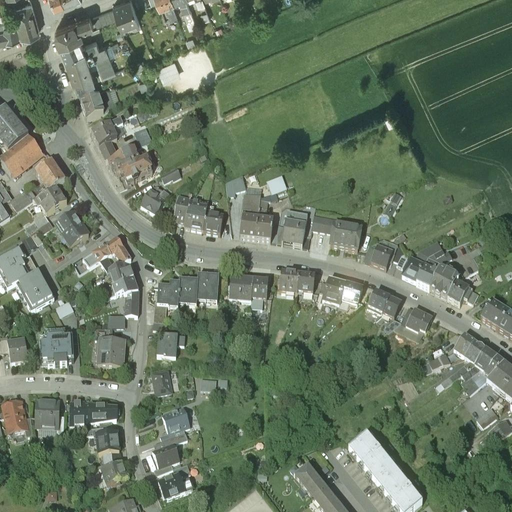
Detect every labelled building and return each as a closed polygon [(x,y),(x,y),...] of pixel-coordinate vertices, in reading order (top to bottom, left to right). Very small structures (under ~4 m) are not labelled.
[(7,0),(12,10),(14,19),(16,18),(21,39),(39,35),(39,34),(31,5),(28,0),(7,0)] [(50,0),(54,10),(63,7),(60,0),(50,0)] [(169,0),(155,0),(157,4),(159,9),(166,7),(167,12),(171,22),(177,19),(171,4),(169,0)] [(185,0),(169,0),(171,4),(178,2),(183,15),(190,12),(185,0)] [(194,0),(198,9),(205,7),(201,0),(194,0)] [(290,0),(281,0),(286,11),(293,8),(290,0)] [(130,1),(113,8),(114,11),(118,21),(121,30),(139,23),(130,1)] [(114,11),(93,19),(97,30),(118,21),(114,11)] [(190,12),(183,15),(187,24),(194,22),(190,12)] [(73,23),(57,30),(56,30),(55,34),(60,46),(78,38),(82,36),(80,32),(93,27),(89,17),(73,23)] [(4,32),(0,33),(0,44),(19,40),(16,27),(4,29),(4,32)] [(78,38),(60,46),(65,59),(66,63),(99,50),(96,42),(82,47),(78,38)] [(99,50),(66,63),(75,89),(92,83),(115,73),(105,49),(106,48),(106,47),(99,50)] [(163,83),(180,76),(175,61),(157,68),(163,83)] [(141,63),(122,71),(123,74),(132,70),(133,73),(144,69),(141,63)] [(92,83),(75,89),(80,105),(97,99),(92,83)] [(97,99),(80,105),(87,123),(105,118),(117,105),(114,94),(97,99)] [(155,110),(146,114),(149,121),(158,117),(155,110)] [(0,117),(0,116),(0,150),(6,158),(28,140),(17,127),(15,128),(4,114),(0,117)] [(146,114),(136,118),(139,126),(150,122),(149,121),(146,114)] [(109,129),(91,137),(98,152),(109,147),(117,144),(112,133),(116,131),(117,133),(123,130),(122,127),(120,124),(109,129)] [(146,133),(134,138),(140,151),(147,149),(149,147),(146,140),(149,139),(146,133)] [(6,158),(0,162),(0,165),(11,179),(41,155),(28,140),(6,158)] [(109,147),(98,152),(105,166),(108,165),(116,162),(109,147)] [(160,180),(147,149),(140,151),(133,154),(139,168),(147,164),(148,167),(147,167),(152,178),(138,183),(141,190),(160,180)] [(116,162),(108,165),(111,171),(112,172),(113,173),(114,175),(117,174),(120,183),(124,181),(127,189),(134,186),(133,185),(138,183),(152,178),(147,167),(148,167),(147,164),(139,168),(133,154),(116,162)] [(51,165),(35,176),(46,193),(49,196),(56,191),(65,186),(51,165)] [(176,172),(160,180),(164,187),(172,183),(173,184),(180,180),(176,172)] [(242,179),(225,186),(226,200),(235,200),(234,196),(245,193),(242,179)] [(267,184),(271,198),(287,192),(282,179),(267,184)] [(0,186),(0,227),(10,221),(1,208),(3,206),(9,201),(0,186)] [(154,189),(150,196),(149,195),(141,209),(156,219),(169,199),(168,198),(172,192),(166,188),(162,194),(154,189)] [(56,191),(49,196),(40,201),(39,202),(36,204),(46,219),(66,206),(56,191)] [(42,192),(29,202),(32,206),(39,202),(40,201),(49,196),(46,193),(44,194),(43,193),(42,192)] [(395,207),(401,198),(390,192),(385,201),(395,207)] [(26,196),(15,203),(21,213),(32,206),(29,202),(26,196)] [(261,201),(255,201),(252,217),(254,221),(258,222),(260,203),(261,201)] [(190,204),(180,202),(180,204),(177,203),(174,214),(175,215),(173,223),(185,226),(190,204)] [(21,213),(15,203),(11,206),(17,216),(21,213)] [(268,204),(260,203),(258,222),(263,222),(266,219),(268,204)] [(207,208),(190,204),(185,226),(184,230),(203,233),(207,209),(207,208)] [(213,211),(207,209),(203,233),(220,236),(222,219),(212,217),(213,211)] [(307,218),(287,214),(284,231),(282,243),(293,245),(293,247),(301,249),(304,237),(305,227),(306,227),(307,218)] [(73,217),(57,228),(65,241),(67,239),(73,249),(88,240),(73,217)] [(335,222),(314,218),(311,231),(332,235),(333,226),(334,226),(335,222)] [(45,220),(35,226),(38,232),(49,225),(45,220)] [(254,221),(243,220),(240,240),(255,241),(258,222),(254,221)] [(263,222),(258,222),(255,241),(270,243),(273,224),(263,222)] [(49,225),(38,232),(43,238),(53,231),(49,225)] [(334,226),(333,226),(332,235),(330,248),(357,253),(359,242),(361,242),(362,238),(360,237),(361,231),(334,226)] [(284,231),(278,230),(276,244),(282,245),(282,243),(284,231)] [(36,236),(31,239),(37,249),(42,246),(36,236)] [(310,238),(304,237),(301,249),(307,250),(310,238)] [(30,239),(21,244),(27,256),(37,251),(30,239)] [(117,242),(105,250),(111,259),(115,256),(123,251),(117,242)] [(387,253),(377,249),(370,265),(386,271),(390,260),(392,261),(398,248),(395,247),(390,245),(387,253)] [(414,264),(410,262),(402,279),(416,285),(425,269),(424,269),(428,261),(441,254),(437,246),(419,255),(414,264)] [(103,247),(100,249),(101,252),(93,257),(99,266),(106,262),(111,259),(105,250),(103,247)] [(369,248),(363,262),(370,265),(377,249),(371,247),(369,248)] [(26,261),(20,251),(0,261),(0,280),(7,294),(16,289),(39,276),(30,259),(26,261)] [(123,251),(115,256),(118,262),(122,268),(123,268),(130,263),(123,251)] [(428,261),(424,269),(425,269),(416,285),(429,291),(437,275),(437,274),(438,273),(436,269),(438,265),(441,266),(451,261),(447,254),(443,256),(441,254),(428,261)] [(404,255),(401,257),(396,267),(402,269),(408,258),(404,255)] [(93,257),(83,263),(89,272),(99,266),(93,257)] [(110,268),(106,262),(99,266),(103,272),(106,276),(109,275),(113,272),(110,268)] [(122,268),(118,262),(110,268),(113,272),(122,268)] [(113,272),(109,275),(114,289),(133,282),(130,274),(126,276),(123,268),(122,268),(113,272)] [(456,279),(441,271),(438,273),(437,274),(437,275),(429,291),(435,294),(435,295),(446,300),(447,300),(456,284),(458,283),(456,279)] [(103,272),(96,277),(98,280),(106,276),(103,272)] [(478,272),(468,278),(473,287),(482,282),(480,280),(478,281),(477,278),(480,276),(478,272)] [(299,275),(281,273),(279,293),(296,295),(297,293),(299,275)] [(315,277),(299,275),(297,293),(313,295),(315,277)] [(39,276),(16,289),(31,316),(54,303),(39,276)] [(207,277),(198,277),(198,276),(197,283),(195,306),(195,308),(196,308),(196,301),(205,301),(207,277)] [(218,278),(207,277),(205,301),(205,304),(205,301),(216,302),(216,304),(218,278)] [(252,282),(230,280),(228,306),(229,306),(229,303),(250,305),(251,301),(252,282)] [(346,285),(329,280),(328,284),(324,297),(322,303),(339,308),(341,303),(346,285)] [(188,282),(180,282),(180,281),(179,281),(177,309),(177,312),(178,305),(186,306),(188,282)] [(114,289),(112,290),(115,299),(123,296),(125,300),(138,295),(133,282),(114,289)] [(197,283),(189,282),(188,282),(186,306),(186,308),(187,308),(187,306),(195,306),(197,283)] [(268,283),(252,282),(251,301),(267,302),(268,283)] [(322,282),(318,293),(322,294),(322,296),(324,297),(328,284),(322,282)] [(456,284),(447,300),(459,308),(463,301),(467,303),(472,293),(456,284)] [(179,286),(170,286),(170,285),(168,310),(168,311),(169,309),(177,309),(179,286)] [(362,290),(346,285),(341,303),(357,307),(362,290)] [(169,290),(159,289),(158,289),(157,308),(157,309),(166,310),(168,310),(169,290)] [(112,290),(104,293),(107,299),(108,301),(115,299),(112,290)] [(390,299),(375,293),(366,311),(380,317),(382,315),(390,299)] [(478,297),(472,293),(467,303),(473,306),(478,297)] [(138,295),(125,300),(125,316),(125,319),(137,320),(138,299),(138,295)] [(115,299),(108,301),(108,303),(111,313),(119,311),(115,299)] [(401,305),(390,299),(382,315),(393,321),(394,320),(401,305)] [(508,314),(490,303),(480,320),(497,331),(508,314)] [(54,310),(59,321),(73,314),(69,304),(54,310)] [(166,310),(157,309),(157,308),(154,308),(153,325),(165,326),(166,310)] [(404,309),(401,316),(407,319),(410,312),(404,309)] [(414,311),(405,327),(418,334),(419,331),(424,334),(431,320),(414,311)] [(511,317),(508,314),(497,331),(511,340),(511,317)] [(393,321),(383,329),(387,334),(401,324),(394,320),(393,321)] [(165,326),(153,325),(153,333),(166,333),(167,326),(165,326)] [(110,332),(94,333),(95,343),(99,343),(111,344),(110,332)] [(44,340),(39,341),(40,366),(47,366),(48,369),(67,368),(67,364),(74,364),(72,339),(66,339),(66,336),(44,337),(44,340)] [(167,338),(163,338),(162,345),(158,345),(156,359),(163,360),(163,361),(165,361),(165,363),(172,364),(172,361),(175,362),(176,348),(184,348),(185,339),(173,339),(173,336),(167,336),(167,338)] [(464,337),(454,352),(464,359),(475,344),(464,337)] [(111,344),(99,343),(99,344),(100,344),(98,358),(97,368),(122,371),(123,370),(122,370),(123,356),(124,356),(125,345),(111,344)] [(7,344),(1,345),(3,357),(9,356),(9,355),(9,353),(7,344)] [(24,344),(15,346),(16,352),(9,353),(9,355),(9,356),(11,367),(27,365),(24,344)] [(475,344),(464,359),(470,363),(475,366),(485,351),(475,344)] [(496,359),(485,351),(475,366),(474,367),(480,371),(490,378),(495,374),(502,364),(496,359)] [(444,355),(436,359),(437,362),(439,362),(443,367),(450,365),(444,355)] [(470,363),(449,377),(452,382),(462,375),(474,367),(475,366),(470,363)] [(511,371),(502,364),(495,374),(490,378),(486,382),(511,402),(511,371)] [(474,367),(462,375),(465,380),(461,383),(467,390),(465,392),(468,396),(479,387),(470,377),(480,371),(474,367)] [(167,375),(152,378),(156,398),(171,395),(167,375)] [(406,397),(414,394),(407,379),(399,382),(406,397)] [(216,381),(201,381),(200,393),(215,393),(216,381)] [(58,404),(36,403),(36,414),(37,415),(36,420),(38,420),(37,429),(57,430),(58,418),(58,404)] [(19,405),(2,409),(6,430),(9,431),(14,430),(15,435),(25,433),(26,432),(24,422),(23,419),(24,417),(22,407),(19,405)] [(83,405),(70,405),(70,427),(89,426),(89,408),(83,407),(83,405)] [(106,408),(94,409),(89,408),(89,426),(99,425),(111,424),(116,423),(116,412),(106,410),(106,408)] [(491,409),(477,420),(483,428),(498,418),(491,409)] [(183,412),(162,419),(168,436),(174,434),(189,429),(183,412)] [(30,420),(24,422),(26,432),(25,433),(26,439),(32,438),(30,420)] [(505,422),(488,433),(491,437),(483,442),(488,448),(511,433),(505,422)] [(100,431),(91,432),(89,433),(90,439),(96,438),(103,437),(102,431),(100,431)] [(168,436),(160,439),(162,445),(176,440),(174,434),(168,436)] [(103,437),(96,438),(98,458),(119,455),(117,435),(103,437)] [(366,435),(348,450),(398,511),(413,511),(422,505),(366,435)] [(176,440),(162,445),(164,451),(173,447),(174,449),(175,449),(174,448),(178,446),(176,440)] [(164,451),(152,455),(158,471),(159,472),(170,467),(179,464),(174,449),(173,447),(164,451)] [(107,465),(92,471),(94,476),(99,475),(98,474),(109,470),(107,465)] [(109,470),(98,474),(99,475),(101,482),(104,481),(106,488),(111,486),(112,487),(119,484),(119,483),(127,480),(121,466),(109,470)] [(170,467),(159,472),(158,471),(155,472),(157,478),(172,473),(173,473),(170,467)] [(173,473),(172,473),(175,481),(179,479),(179,481),(190,478),(186,467),(173,473)] [(343,511),(327,491),(325,492),(323,489),(324,488),(315,476),(307,467),(294,477),(311,499),(312,498),(315,501),(313,502),(321,511),(343,511)] [(175,481),(158,487),(164,504),(192,494),(189,484),(181,486),(179,481),(179,479),(175,481)] [(132,502),(109,511),(138,511),(138,510),(135,511),(132,502)]
